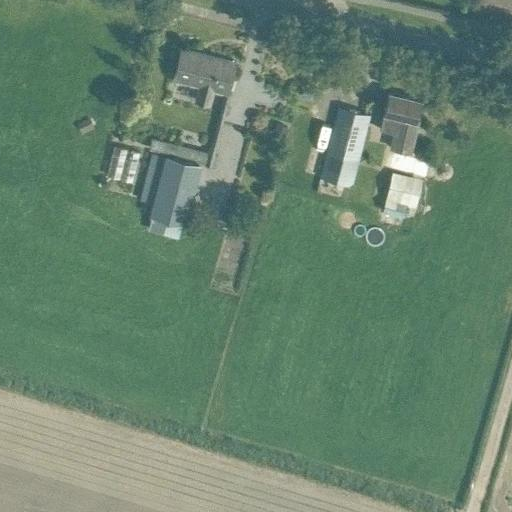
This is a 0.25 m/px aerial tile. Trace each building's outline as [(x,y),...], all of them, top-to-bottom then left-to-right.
[(174,76),(198,82),(194,99),(211,103),(215,87),(228,90),(235,61),(181,47),(174,76)] [(383,112),(379,127),(399,132),(398,133),(395,148),(410,152),(418,118),(416,118),(421,98),(389,91),(384,112),(383,112)] [(339,104),(327,151),(358,159),(370,112),(339,104)] [(83,132),(96,125),(91,115),(77,122),(83,132)] [(278,122),(274,129),(283,133),(287,126),(278,122)] [(282,143),(257,136),(243,184),(269,190),(282,143)] [(177,144),(151,137),(149,145),(175,152),(177,144)] [(412,175),(417,155),(394,150),(390,170),(392,170),(412,175)] [(198,163),(167,155),(155,201),(148,227),(180,236),(184,216),(198,163)] [(392,173),(383,212),(412,219),(421,180),(392,173)]
